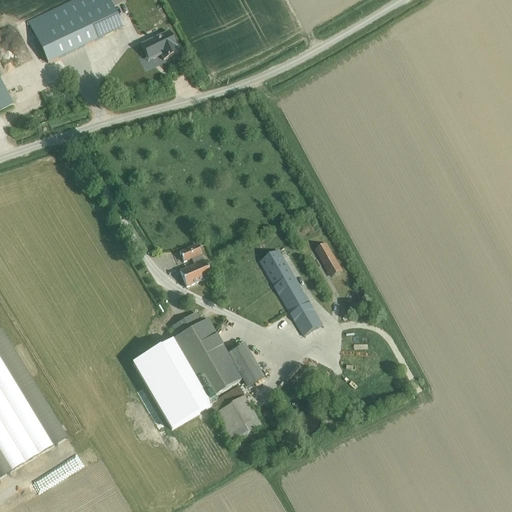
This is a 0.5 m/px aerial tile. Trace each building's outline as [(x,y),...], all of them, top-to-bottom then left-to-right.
[(122,0),(72,0),(26,22),(45,63),(119,27),(110,7),(122,1),(122,0)] [(173,33),(144,47),(151,62),(166,55),(170,62),(184,56),(173,33)] [(329,280),(342,273),(328,244),(315,250),(329,280)] [(199,265),(181,275),(188,288),(191,287),(215,274),(200,246),(185,254),(190,265),(197,261),(199,265)] [(305,303),(278,255),(263,264),(290,311),(305,303)] [(176,345),(210,405),(245,384),(210,325),(176,345)] [(264,407),(273,399),(269,395),(260,403),(264,407)] [(218,417),(235,446),(265,429),(248,400),(218,417)]
